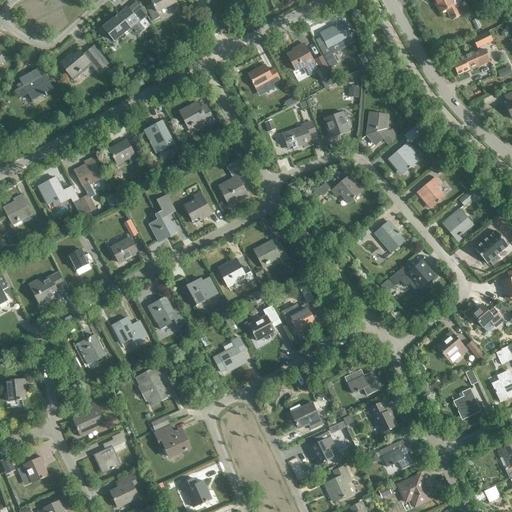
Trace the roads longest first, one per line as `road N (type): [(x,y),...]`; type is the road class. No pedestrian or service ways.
road 1 (residential): [(53,428),(44,329),(276,201)]
road 2 (residential): [(391,353),(456,301),(459,272),(353,155),(267,181)]
road 3 (tertiary): [(0,172),(203,62)]
road 4 (tertiary): [(511,158),(447,96),(384,0)]
road 5 (residential): [(375,321),(276,201)]
road 6 (residential): [(245,511),(206,412),(248,388)]
road 7 (residential): [(108,0),(39,44),(7,26),(11,0)]
road 8 (residential): [(248,388),(375,321)]
road 9 (residential): [(306,511),(248,388)]
road 10 (residential): [(267,181),(203,62)]
